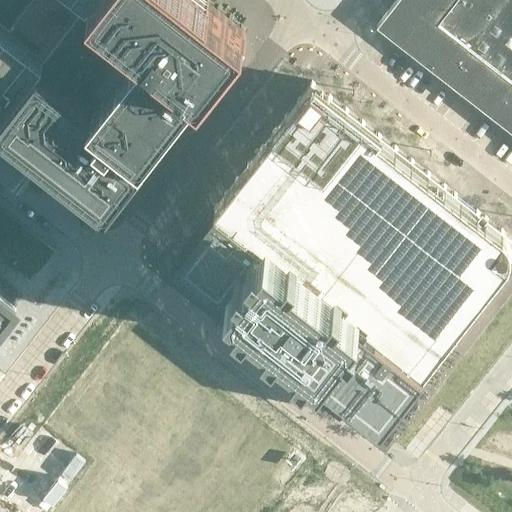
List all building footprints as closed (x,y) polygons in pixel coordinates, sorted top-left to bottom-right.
[(0,0),(0,115),(44,59),(8,31),(0,24),(0,0),(81,0),(87,4),(90,0),(0,0)] [(246,29),(209,0),(90,0),(87,4),(44,59),(0,115),(0,124),(106,207),(146,156),(143,153),(198,83),(201,86),(203,87),(247,30),(246,29)] [(31,0),(8,31),(44,59),(87,4),(81,0),(31,0)] [(409,50),(434,18),(410,0),(395,0),(377,24),(409,50)] [(489,13),(472,0),(410,0),(434,18),(465,43),(489,13)] [(511,30),(511,0),(472,0),(489,13),(511,30)] [(475,101),(511,53),(511,30),(489,13),(465,43),(441,74),(475,101)] [(441,74),(465,43),(434,18),(409,50),(441,74)] [(508,127),(511,122),(511,53),(475,101),(508,127)] [(217,202),(215,205),(424,368),(427,365),(425,364),(430,357),(432,358),(434,355),(433,355),(434,354),(433,353),(442,342),(443,343),(444,342),(446,339),(447,338),(446,337),(454,326),(455,327),(456,326),(457,326),(459,324),(458,323),(459,322),(458,321),(466,310),(467,311),(468,310),(469,310),(471,308),(471,307),(472,306),(471,305),(479,295),(480,295),(481,294),(484,292),(483,291),(484,290),(483,289),(491,279),(492,280),(493,278),(494,279),(496,276),(495,276),(496,274),(495,274),(503,263),(504,264),(505,263),(506,263),(508,261),(507,260),(508,259),(507,258),(511,251),(511,239),(504,233),(505,232),(504,231),(504,230),(501,228),(501,229),(500,228),(499,229),(488,220),(489,219),(487,218),(488,218),(485,215),(484,217),(479,214),(480,213),(479,212),(480,211),(477,209),(476,210),(475,211),(466,203),(467,202),(466,202),(465,203),(456,195),(457,195),(457,194),(455,191),(454,192),(453,191),(452,192),(445,187),(447,185),(444,183),(443,184),(442,183),(441,184),(430,175),(431,174),(430,173),(427,170),(427,171),(426,170),(425,171),(414,163),(415,161),(413,160),(414,160),(411,158),(409,157),(408,158),(397,150),(398,149),(397,148),(397,147),(395,145),(394,145),(393,144),(392,146),(381,137),(382,136),(381,135),(381,134),(378,132),(378,133),(377,132),(376,133),(365,124),(366,123),(364,122),(365,121),(362,119),(361,120),(360,119),(359,120),(348,111),(349,110),(348,109),(345,106),(345,107),(344,106),(343,107),(332,99),(333,97),(331,96),(332,96),(329,94),(327,93),(326,94),(315,85),(316,84),(314,83),(315,82),(312,80),(310,83),(310,84),(309,85),(311,86),(302,97),(301,96),(300,97),(299,96),(297,99),(298,100),(297,101),(298,102),(290,113),(288,112),(288,113),(287,112),(285,115),(285,116),(284,117),(285,118),(277,128),(276,128),(275,129),(274,128),(272,131),(273,132),(272,133),(273,134),(265,144),(264,143),(263,145),(262,144),(260,147),(260,148),(259,149),(261,150),(252,160),(251,159),(250,161),(250,160),(247,163),(248,164),(247,165),(248,166),(241,174),(240,176),(239,175),(238,177),(237,176),(235,179),(237,180),(237,181),(237,182),(238,182),(230,192),(230,191),(229,191),(227,189),(224,192),(226,193),(223,196),(218,203),(217,202)] [(215,205),(173,258),(173,259),(173,260),(222,298),(223,297),(228,301),(227,302),(237,310),(238,308),(251,318),(250,320),(260,327),(261,326),(274,336),(273,337),(283,345),(284,344),(297,354),(296,355),(306,363),(307,362),(312,366),(311,367),(313,369),(314,368),(323,375),(322,376),(325,378),(326,376),(335,383),(334,385),(336,387),(337,385),(346,392),(345,393),(347,395),(348,394),(357,401),(356,402),(359,404),(360,403),(369,410),(368,411),(370,413),(371,412),(380,419),(379,420),(382,422),(384,420),(383,419),(389,411),(390,412),(392,409),(391,409),(397,401),(398,401),(400,399),(399,398),(405,390),(406,391),(416,378),(415,378),(422,370),(424,368),(216,206),(215,205)] [(0,286),(0,323),(18,301),(0,286)] [(127,318),(0,479),(0,503),(11,511),(259,511),(265,505),(269,508),(276,500),(288,509),(320,469),(127,318)]
